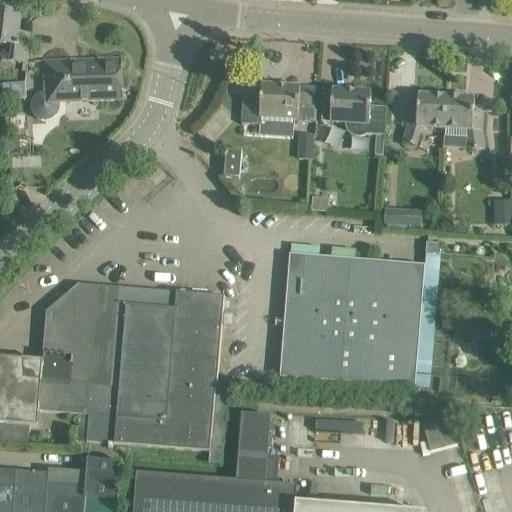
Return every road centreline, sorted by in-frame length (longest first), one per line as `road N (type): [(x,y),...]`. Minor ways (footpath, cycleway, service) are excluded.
road 1 (tertiary): [(511,37),(173,9)]
road 2 (unclassified): [(10,253),(159,111),(173,9)]
